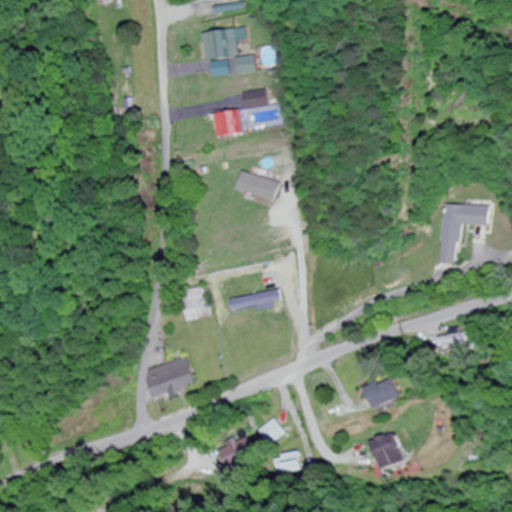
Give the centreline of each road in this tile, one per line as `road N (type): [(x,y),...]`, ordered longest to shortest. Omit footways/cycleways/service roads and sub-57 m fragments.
road 1 (secondary): [(0,489),(327,352),(511,293)]
road 2 (residential): [(141,431),(158,127),(147,0)]
